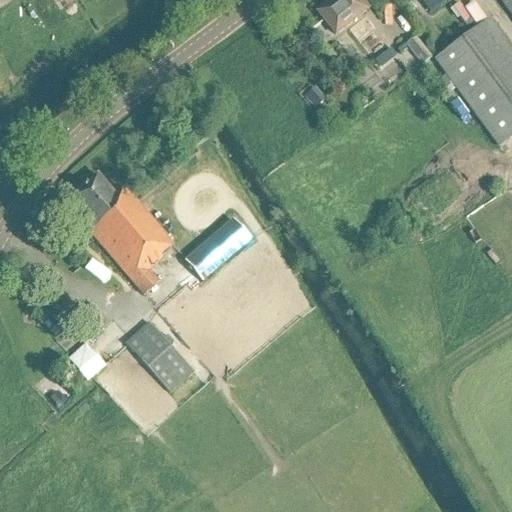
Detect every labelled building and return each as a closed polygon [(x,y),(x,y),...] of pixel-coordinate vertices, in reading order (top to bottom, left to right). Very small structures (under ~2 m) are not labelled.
[(326,0),(329,4),(316,15),(334,38),(368,11),(359,0),(326,0)] [(417,0),(429,15),(447,0),(417,0)] [(511,0),(495,0),(511,23),(511,0)] [(347,33),(378,71),(394,59),(388,52),(390,51),(365,19),(347,33)] [(511,137),(511,51),(489,21),(434,61),(498,148),(511,137)] [(414,39),(405,47),(421,67),(430,60),(414,39)] [(313,91),(304,99),(314,111),(323,103),(313,91)] [(97,178),(68,203),(89,229),(85,232),(132,287),(143,298),(159,285),(149,273),(162,261),(160,259),(172,248),(124,192),(119,197),(112,189),(108,192),(97,178)] [(232,223),(184,265),(202,285),(250,244),(232,223)] [(149,326),(125,347),(169,396),(193,376),(149,326)] [(66,357),(83,380),(101,368),(84,344),(66,357)]
